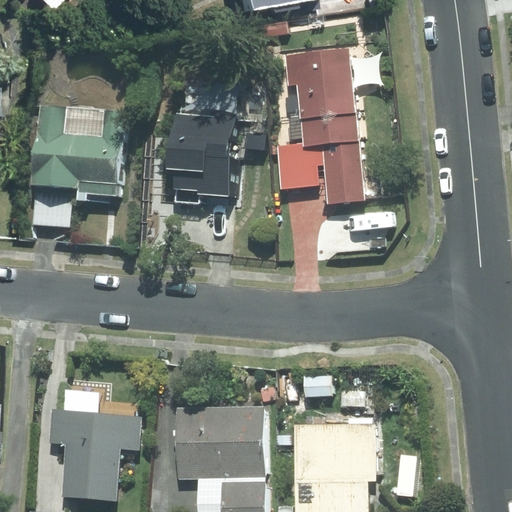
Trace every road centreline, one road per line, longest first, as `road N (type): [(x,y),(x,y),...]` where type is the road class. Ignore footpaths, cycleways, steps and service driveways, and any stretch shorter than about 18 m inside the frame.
road 1 (residential): [(0,292),(269,314),(483,305)]
road 2 (residential): [(483,305),(454,0)]
road 3 (residential): [(503,511),(483,305)]
road 4 (unknown): [(0,322),(7,511)]
